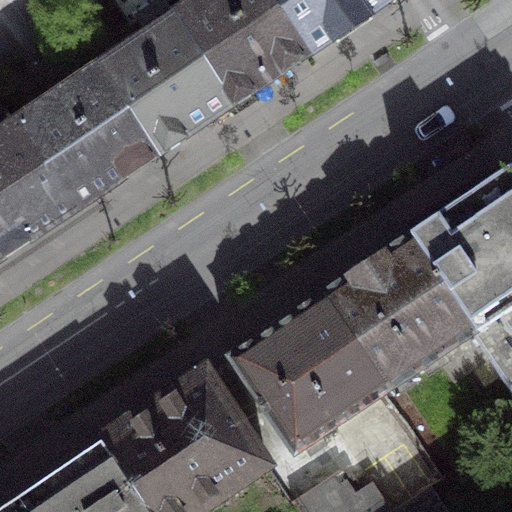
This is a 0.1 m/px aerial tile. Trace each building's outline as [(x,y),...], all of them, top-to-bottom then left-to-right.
[(161,24),(172,17),(161,0),(113,0),(130,25),(152,11),(161,24)] [(270,0),(198,0),(172,17),(231,106),(308,55),(270,0)] [(270,0),(308,55),(390,0),(270,0)] [(161,24),(95,68),(156,157),(231,106),(172,17),(161,24)] [(95,68),(15,121),(75,209),(156,157),(95,68)] [(0,260),(75,209),(15,121),(0,131),(0,260)] [(511,174),(509,170),(408,237),(473,333),(511,391),(511,174)] [(408,237),(320,297),(383,392),(473,333),(408,237)] [(319,433),(383,392),(320,297),(229,357),(294,453),(305,446),(310,454),(326,444),(319,433)] [(206,373),(101,444),(148,511),(195,511),(267,464),(206,373)] [(148,511),(101,444),(0,511),(148,511)] [(318,486),(294,502),(300,511),(389,511),(391,511),(373,483),(356,494),(346,479),(324,494),(318,486)] [(391,511),(389,511),(446,511),(429,487),(391,511)]
